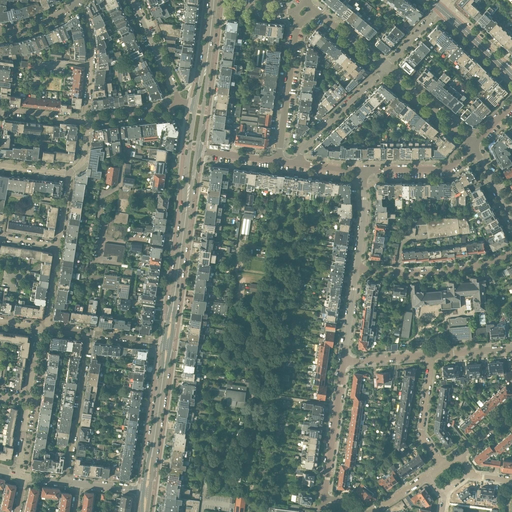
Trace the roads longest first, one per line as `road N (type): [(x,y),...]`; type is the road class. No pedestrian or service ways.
road 1 (residential): [(192,127),(183,146),(169,313)]
road 2 (residential): [(93,271),(102,195),(120,182),(118,116)]
road 3 (residential): [(171,334),(193,173)]
road 4 (residential): [(356,267),(440,271),(511,253)]
road 5 (residential): [(65,482),(87,332)]
road 6 (residential): [(39,327),(16,475)]
road 7 (residential): [(278,161),(300,19)]
road 8 (residential): [(343,361),(324,497)]
road 9 (residential): [(299,164),(305,145),(385,68)]
road 10 (residential): [(199,131),(207,125),(221,5)]
road 11 (residential): [(151,477),(169,352)]
road 12 (residential): [(86,121),(92,47),(79,0)]
